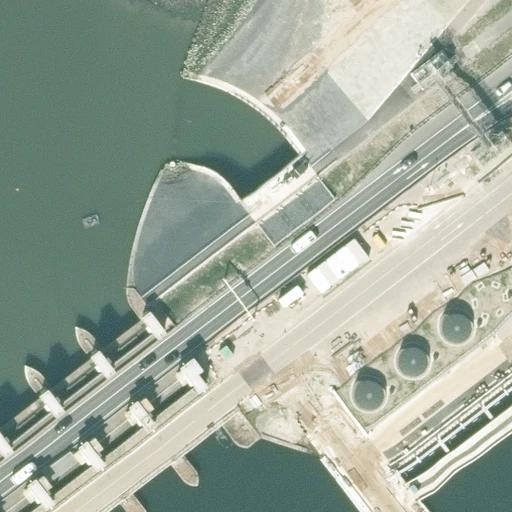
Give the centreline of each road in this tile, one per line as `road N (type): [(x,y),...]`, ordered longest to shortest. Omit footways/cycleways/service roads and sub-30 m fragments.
road 1 (motorway): [(511,92),(0,484)]
road 2 (motorway): [(78,511),(511,165)]
